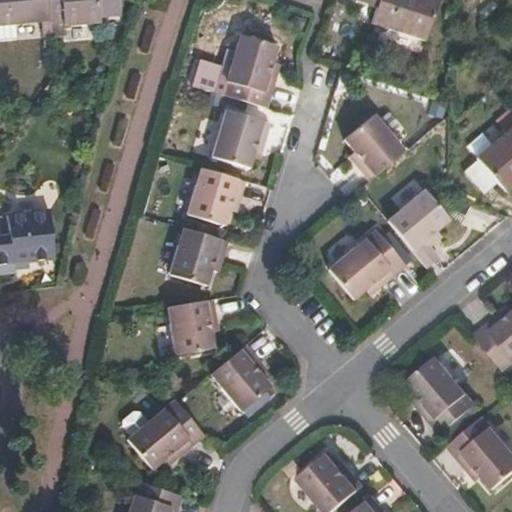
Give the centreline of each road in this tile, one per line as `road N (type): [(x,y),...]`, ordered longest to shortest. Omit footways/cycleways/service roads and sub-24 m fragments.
road 1 (residential): [(342,379),(263,292),(323,82)]
road 2 (residential): [(511,239),(342,379)]
road 3 (residential): [(342,379),(245,463),(223,511)]
road 4 (residential): [(342,379),(450,511)]
